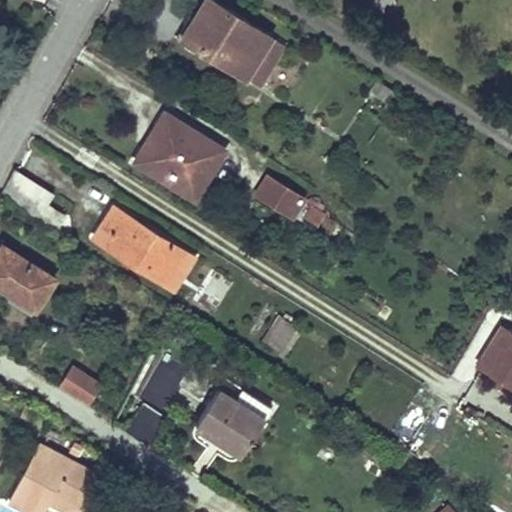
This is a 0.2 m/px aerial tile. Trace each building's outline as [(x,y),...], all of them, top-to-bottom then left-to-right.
[(202,0),(181,34),(245,76),(270,35),(214,0),(202,0)] [(270,35),(245,76),(257,84),(283,44),(270,35)] [(392,87),(375,77),(369,88),(386,98),(392,87)] [(146,143),(135,159),(186,191),(216,143),(164,112),(153,129),(159,132),(151,145),(146,143)] [(153,129),(146,143),(151,145),(159,132),(153,129)] [(216,143),(186,191),(195,196),(224,149),(216,143)] [(12,169),(0,193),(36,216),(44,202),(50,192),(40,187),(12,169)] [(268,176),(258,192),(292,213),(302,197),(268,176)] [(63,214),(44,202),(36,216),(55,228),(63,214)] [(113,205),(92,237),(172,287),(191,256),(113,205)] [(310,206),(303,217),(316,225),(322,214),(310,206)] [(3,243),(0,247),(0,285),(35,308),(55,277),(3,243)] [(95,311),(89,323),(99,330),(106,318),(95,311)] [(282,318),(267,341),(281,349),(295,327),(282,318)] [(511,334),(501,328),(478,365),(493,373),(511,385),(511,334)] [(54,385),(87,405),(103,381),(70,360),(54,385)] [(493,373),(489,379),(508,390),(511,385),(493,373)] [(263,418),(217,388),(195,423),(241,452),(263,418)] [(33,408),(23,403),(20,411),(29,415),(33,408)] [(31,511),(42,511),(48,501),(52,494),(75,506),(86,511),(91,511),(109,479),(37,442),(7,499),(31,511)] [(52,494),(48,501),(69,511),(71,511),(75,506),(52,494)] [(458,511),(448,501),(435,511),(458,511)]
